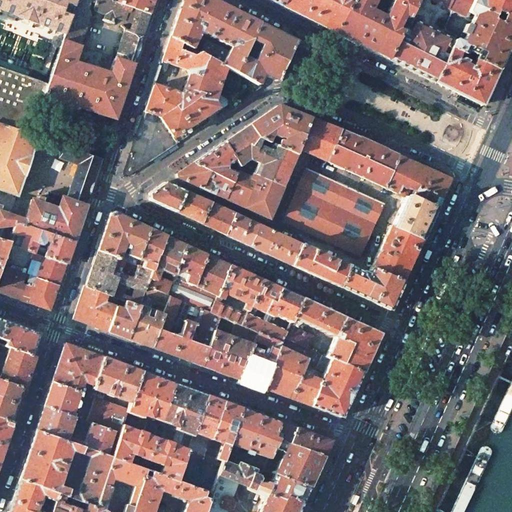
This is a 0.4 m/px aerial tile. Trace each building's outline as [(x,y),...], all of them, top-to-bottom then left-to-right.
[(0,0),(0,9),(16,16),(36,24),(36,23),(56,31),(64,34),(70,16),(62,14),(65,5),(73,8),(75,0),(0,0)] [(150,14),(116,3),(107,0),(75,0),(73,8),(70,16),(64,34),(53,68),(60,71),(60,73),(55,71),(54,76),(58,77),(58,79),(50,77),(47,84),(43,96),(114,119),(131,69),(140,41),(150,14)] [(117,0),(116,3),(150,14),(154,0),(117,0)] [(235,12),(210,0),(181,0),(178,10),(169,38),(190,49),(199,32),(230,47),(228,52),(206,40),(199,53),(225,67),(234,72),(242,57),(249,40),(257,24),(235,12)] [(283,0),(281,6),(310,21),(335,33),(349,4),(351,0),(283,0)] [(375,0),(356,0),(354,6),(349,4),(335,33),(353,42),(388,59),(402,31),(397,29),(404,16),(409,18),(417,0),(392,0),(385,17),(370,10),(375,0)] [(511,37),(511,23),(459,0),(452,0),(450,6),(448,9),(451,10),(450,14),(455,12),(466,17),(467,17),(469,13),(474,15),(461,43),(454,40),(450,48),(459,52),(464,55),(466,51),(476,55),(475,59),(497,70),(511,37)] [(511,0),(480,0),(481,1),(479,0),(459,0),(511,23),(511,0)] [(402,31),(388,59),(408,69),(410,70),(430,29),(412,20),(412,21),(408,19),(402,31)] [(272,31),(257,24),(249,40),(260,45),(252,62),(242,57),(234,72),(257,84),(262,75),(276,81),(284,63),(294,42),(272,31)] [(430,29),(410,70),(434,82),(450,48),(447,47),(451,39),(430,29)] [(64,34),(56,31),(39,81),(47,84),(50,77),(53,68),(64,34)] [(190,49),(169,38),(158,69),(163,71),(165,70),(167,63),(187,70),(189,74),(183,92),(179,94),(153,85),(144,111),(158,116),(172,137),(191,124),(212,110),(214,113),(221,108),(222,104),(215,94),(225,67),(199,53),(190,49)] [(482,103),(497,70),(475,59),(472,66),(472,67),(471,68),(470,67),(466,65),(467,61),(463,59),(462,63),(456,61),(455,60),(455,59),(456,59),(459,52),(450,48),(434,82),(460,95),(479,104),(481,105),(482,103)] [(0,124),(24,132),(37,93),(43,96),(47,84),(39,81),(0,68),(0,124)] [(274,136),(278,138),(279,138),(280,138),(281,138),(282,138),(282,142),(278,148),(294,155),(297,149),(309,119),(290,111),(276,106),(258,118),(248,125),(258,139),(260,140),(267,143),(270,137),(272,134),(273,135),(274,136)] [(158,116),(144,111),(133,142),(123,173),(127,176),(177,144),(172,137),(158,116)] [(321,124),(309,119),(297,149),(325,161),(338,131),(321,124)] [(24,132),(0,124),(0,190),(16,196),(23,176),(24,176),(30,157),(37,137),(24,132)] [(258,139),(248,125),(234,135),(222,142),(239,166),(242,170),(281,187),(294,155),(278,148),(270,145),(268,150),(257,145),(260,140),(258,139)] [(368,143),(359,138),(359,139),(338,131),(325,161),(354,174),(383,188),(397,156),(384,150),(368,143)] [(192,163),(232,181),(239,166),(222,142),(208,152),(192,163)] [(72,163),(61,197),(47,192),(46,194),(44,196),(41,198),(39,198),(37,197),(36,201),(67,212),(71,201),(85,206),(92,186),(101,159),(56,143),(54,149),(55,149),(57,150),(58,152),(59,154),(59,157),(58,158),(72,163)] [(409,196),(435,208),(448,181),(448,179),(447,179),(423,168),(416,165),(397,156),(383,188),(405,198),(408,199),(409,196)] [(176,177),(224,199),(232,181),(192,163),(185,168),(175,174),(176,177)] [(281,187),(242,170),(239,166),(232,181),(224,199),(241,207),(267,219),(281,187)] [(348,188),(305,168),(282,220),(360,256),(383,204),(348,188)] [(162,207),(175,213),(184,192),(173,187),(164,182),(147,194),(147,200),(162,207)] [(209,203),(184,192),(175,213),(188,219),(199,224),(209,203)] [(420,240),(435,208),(409,196),(408,199),(405,198),(391,226),(420,240)] [(24,221),(23,223),(73,242),(81,217),(85,206),(71,201),(67,212),(36,201),(31,200),(24,221)] [(209,203),(199,224),(212,230),(223,234),(232,214),(209,203)] [(0,206),(0,227),(15,226),(23,223),(24,221),(0,211),(0,207),(0,206)] [(102,234),(97,251),(135,266),(148,229),(134,223),(112,213),(109,213),(102,234)] [(258,225),(232,214),(223,234),(237,241),(248,246),(258,225)] [(0,240),(8,243),(14,246),(32,252),(65,265),(69,251),(73,242),(23,223),(15,226),(0,227),(0,240)] [(297,243),(258,225),(248,246),(269,256),(288,264),(291,265),(300,245),(297,243)] [(420,240),(391,226),(389,226),(384,237),(415,251),(416,251),(421,240),(420,240)] [(151,272),(164,236),(157,233),(148,229),(135,266),(151,272)] [(176,242),(164,236),(151,272),(145,288),(165,295),(170,282),(157,277),(159,270),(173,275),(174,270),(184,245),(176,242)] [(402,281),(415,251),(384,237),(371,267),(402,281)] [(0,267),(8,243),(0,240),(0,267)] [(196,251),(184,245),(174,270),(186,274),(183,283),(193,287),(205,255),(196,251)] [(348,267),(300,245),(291,265),(316,277),(339,287),(348,267)] [(116,283),(127,287),(136,290),(143,293),(145,288),(151,272),(135,266),(97,251),(90,271),(88,277),(85,287),(111,296),(116,283)] [(65,265),(32,252),(30,258),(42,262),(38,274),(32,272),(30,275),(58,286),(62,273),(65,265)] [(215,260),(205,255),(193,287),(216,297),(228,266),(215,260)] [(246,274),(228,266),(216,297),(216,298),(220,299),(223,293),(245,303),(242,310),(247,312),(249,306),(261,281),(246,274)] [(25,274),(7,267),(0,287),(0,292),(26,302),(49,311),(58,286),(30,275),(26,286),(22,284),(25,274)] [(402,281),(371,267),(367,274),(366,275),(348,267),(339,287),(366,300),(389,310),(396,295),(402,281)] [(183,283),(171,278),(170,282),(165,295),(169,297),(210,313),(216,298),(216,297),(193,287),(183,283)] [(279,289),(261,281),(249,306),(251,307),(267,315),(266,317),(274,321),(276,316),(290,323),(301,299),(279,289)] [(127,287),(116,283),(111,296),(118,299),(127,302),(138,306),(143,293),(136,290),(132,299),(124,296),(127,287)] [(73,317),(72,319),(92,326),(106,332),(116,307),(118,299),(111,296),(85,287),(84,286),(77,305),(73,317)] [(140,344),(150,348),(169,297),(165,296),(165,295),(145,288),(143,293),(138,306),(126,339),(140,344)] [(178,358),(201,366),(214,331),(219,317),(210,313),(169,297),(150,348),(178,358)] [(220,299),(216,298),(210,313),(219,317),(227,320),(241,326),(247,312),(242,310),(240,314),(218,304),(220,299)] [(323,309),(301,299),(290,323),(289,325),(301,330),(304,324),(333,337),(342,318),(323,309)] [(138,306),(127,302),(124,310),(116,307),(106,332),(117,335),(126,339),(138,306)] [(251,307),(249,306),(247,312),(241,326),(258,332),(282,342),(283,338),(287,331),(249,314),(251,307)] [(333,337),(325,357),(360,373),(378,334),(342,318),(333,337)] [(241,326),(227,320),(226,323),(233,326),(229,337),(214,331),(201,366),(222,374),(238,380),(258,332),(241,326)] [(17,326),(4,322),(0,331),(0,337),(6,339),(4,346),(8,348),(30,356),(30,355),(37,334),(17,326)] [(301,330),(289,325),(287,331),(283,338),(308,349),(313,336),(301,330)] [(258,332),(238,380),(252,385),(261,388),(279,347),(282,342),(258,332)] [(308,349),(283,338),(282,342),(279,347),(291,353),(293,350),(306,356),(305,359),(308,360),(301,374),(321,381),(316,372),(315,370),(322,355),(308,349)] [(0,352),(6,354),(8,348),(4,346),(0,344),(0,352)] [(85,351),(64,344),(51,382),(81,393),(89,396),(90,392),(83,390),(83,389),(79,387),(80,382),(92,386),(102,358),(85,351)] [(291,353),(279,347),(261,388),(287,398),(310,406),(321,381),(301,374),(308,360),(305,359),(291,353)] [(0,370),(0,380),(23,389),(29,371),(34,356),(30,355),(30,356),(8,348),(6,354),(0,370)] [(325,357),(322,355),(315,370),(316,372),(324,376),(323,377),(325,378),(323,381),(321,381),(310,406),(322,410),(340,417),(360,373),(325,357)] [(122,365),(102,358),(92,386),(90,392),(89,396),(93,397),(107,402),(108,399),(103,398),(104,393),(130,402),(141,372),(122,365)] [(158,378),(141,372),(130,402),(128,409),(127,413),(142,418),(145,419),(146,416),(159,421),(172,383),(158,378)] [(511,377),(496,412),(494,417),(495,422),(498,424),(503,424),(506,421),(511,408),(511,377)] [(0,417),(12,422),(18,404),(23,389),(0,380),(0,417)] [(81,393),(51,382),(46,397),(43,407),(73,418),(74,414),(72,413),(74,407),(76,408),(77,407),(79,402),(78,401),(76,400),(78,396),(80,397),(81,393)] [(186,388),(172,383),(159,421),(175,427),(173,432),(175,432),(171,443),(187,448),(205,395),(186,388)] [(205,454),(223,402),(212,398),(205,395),(187,448),(186,452),(203,458),(205,454)] [(107,402),(93,397),(85,422),(90,424),(119,434),(123,425),(127,413),(128,409),(107,402)] [(230,405),(223,402),(205,454),(222,460),(223,457),(240,408),(230,405)] [(73,418),(43,407),(38,420),(35,430),(66,441),(67,437),(74,418),(73,418)] [(260,416),(240,408),(223,457),(234,461),(239,448),(244,450),(242,454),(251,457),(252,453),(269,459),(277,440),(272,438),(278,422),(260,416)] [(12,422),(0,417),(0,457),(4,445),(12,422)] [(277,440),(289,444),(294,428),(283,424),(278,422),(272,438),(277,440)] [(119,434),(90,424),(84,443),(67,437),(66,441),(112,457),(115,448),(109,447),(111,441),(116,443),(119,434)] [(155,437),(123,425),(119,434),(116,443),(115,448),(112,457),(128,462),(131,453),(147,458),(155,437)] [(289,444),(322,456),(323,456),(329,441),(303,431),(294,428),(289,444)] [(64,495),(87,504),(95,507),(112,457),(66,441),(35,430),(35,431),(27,455),(18,479),(58,493),(64,495)] [(171,443),(155,437),(147,458),(164,464),(161,474),(176,479),(186,452),(187,448),(171,443)] [(322,456),(289,444),(277,440),(269,459),(264,469),(269,471),(278,450),(279,450),(280,450),(281,448),(284,449),(274,471),(273,471),(272,471),(271,472),(273,473),(308,487),(322,456)] [(329,441),(323,456),(327,458),(334,444),(329,441)] [(483,445),(480,446),(449,511),(463,511),(491,454),(492,451),(490,447),(487,445),(483,445)] [(130,511),(144,474),(146,468),(144,468),(128,462),(112,457),(95,507),(93,511),(130,511)] [(234,461),(223,457),(222,460),(209,497),(203,511),(223,511),(225,509),(227,510),(231,509),(233,503),(232,499),(229,498),(235,482),(255,489),(258,483),(260,478),(253,475),(255,470),(234,461)] [(161,474),(151,470),(149,476),(144,474),(130,511),(151,511),(159,489),(187,499),(182,511),(203,511),(209,497),(204,495),(206,489),(176,479),(161,474)] [(308,487),(273,473),(268,486),(258,483),(255,489),(261,492),(282,499),(283,495),(302,502),(308,487)] [(58,493),(18,479),(11,500),(7,511),(42,511),(38,510),(42,497),(55,501),(58,493)] [(182,511),(187,499),(159,489),(151,511),(153,511),(159,495),(162,493),(182,500),(183,503),(180,511),(182,511)] [(282,499),(261,492),(260,495),(259,496),(259,497),(260,498),(261,499),(255,511),(297,511),(302,502),(283,495),(282,499)] [(64,495),(58,493),(55,501),(51,511),(93,511),(95,507),(87,504),(84,511),(62,503),(64,495)]
